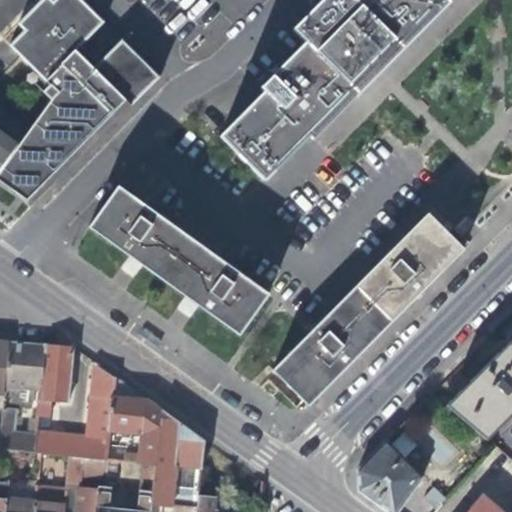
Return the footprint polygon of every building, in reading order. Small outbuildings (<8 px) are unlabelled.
[(51,104),(11,145),(0,160),(0,189),(31,211),(44,196),(52,188),(53,189),(77,164),(71,159),(125,104),(130,109),(159,80),(136,57),(120,42),(92,71),(74,53),(102,25),(76,0),(43,0),(16,28),(23,34),(8,49),(49,88),(42,95),(51,104)] [(324,0),(293,32),(305,45),(283,68),(260,91),(264,95),(220,140),(262,180),(305,136),(309,140),(443,4),(439,1),(439,0),(324,0)] [(0,160),(11,145),(0,136),(0,160)] [(88,227),(163,281),(192,242),(117,187),(88,227)] [(361,280),(395,316),(411,300),(421,289),(460,250),(426,215),(361,280)] [(266,296),(192,242),(163,281),(237,336),(266,296)] [(368,344),(396,317),(395,316),(361,280),(309,333),(272,370),(307,406),(368,344)] [(169,330),(144,314),(140,320),(165,336),(169,330)] [(483,437),(511,409),(511,340),(510,339),(442,405),(483,437)] [(24,386),(36,388),(40,344),(24,342),(6,341),(2,388),(0,407),(0,448),(30,451),(32,433),(12,431),(15,405),(22,405),(24,386)] [(56,345),(40,344),(36,388),(34,413),(48,414),(48,399),(65,401),(71,347),(56,345)] [(32,430),(32,433),(30,451),(67,455),(102,459),(103,446),(111,376),(92,362),(82,435),(32,430)] [(103,446),(134,448),(135,443),(155,445),(159,409),(145,400),(120,382),(111,376),(103,446)] [(174,467),(198,470),(202,440),(183,427),(159,409),(155,445),(153,465),(149,505),(170,507),(174,467)] [(399,433),(391,447),(408,457),(416,442),(399,433)] [(377,505),(386,511),(393,511),(418,477),(382,441),(354,469),(356,490),(377,505)] [(133,463),(139,463),(153,465),(155,445),(135,443),(134,448),(133,463)] [(100,477),(102,459),(67,455),(64,488),(62,511),(92,511),(94,490),(79,488),(80,475),(100,477)] [(94,483),(94,490),(92,511),(148,511),(149,505),(153,465),(139,463),(135,509),(103,506),(105,485),(94,483)] [(193,509),(195,495),(198,470),(174,467),(170,507),(193,509)] [(418,477),(393,511),(428,511),(441,498),(418,477)] [(33,486),(2,483),(0,498),(32,500),(33,486)] [(62,511),(64,488),(33,486),(32,500),(30,511),(62,511)] [(212,497),(195,495),(193,509),(192,511),(212,511),(213,509),(211,508),(212,497)] [(493,511),(474,495),(460,511),(493,511)] [(30,511),(32,500),(0,498),(0,502),(0,511),(30,511)]
